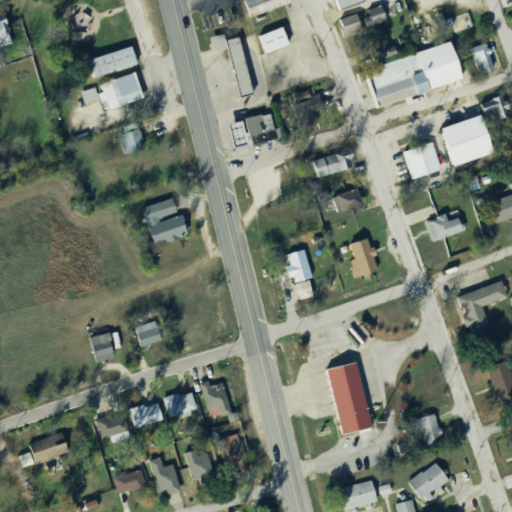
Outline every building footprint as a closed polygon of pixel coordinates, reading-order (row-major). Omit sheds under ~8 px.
[(249,0),(278,0),(282,8),(245,22),(239,4),(249,0)] [(328,0),(334,15),(368,2),(367,0),(328,0)] [(370,7),(372,15),(362,17),(364,25),(388,20),(384,4),(370,7)] [(361,14),(363,20),(358,22),(361,31),(380,26),(375,10),(361,14)] [(0,40),(11,37),(6,22),(11,20),(7,11),(1,14),(0,11),(0,40)] [(346,34),(364,30),(360,12),(342,16),(346,34)] [(333,24),(339,41),(357,34),(351,18),(333,24)] [(436,18),(438,24),(447,22),(449,30),(430,35),(425,21),(436,18)] [(252,41),(259,58),(282,50),(276,32),(252,41)] [(242,36),(226,39),(225,33),(212,36),(215,50),(231,46),(241,95),(254,92),(242,36)] [(233,43),(247,100),(233,104),(220,52),(208,56),(204,40),(218,36),(220,46),(233,43)] [(496,68),(490,42),(474,45),(480,72),(496,68)] [(359,75),(371,112),(456,83),(443,46),(359,75)] [(366,70),(392,61),(387,47),(361,56),(366,70)] [(464,54),(474,79),(490,73),(480,48),(464,54)] [(83,65),(89,83),(132,67),(125,50),(83,65)] [(129,75),(138,102),(104,114),(100,104),(97,105),(94,97),(98,96),(94,87),(129,75)] [(89,90),(93,101),(80,106),(76,94),(89,90)] [(312,97),(305,99),(303,92),(288,97),(292,107),(285,110),(292,132),(316,124),(312,110),(316,109),(312,97)] [(473,107),(479,122),(487,119),(493,128),(510,122),(501,97),(473,107)] [(239,123),(247,151),(273,144),(266,116),(239,123)] [(249,140),(248,121),(234,122),(235,141),(249,140)] [(434,135),(447,173),(487,158),(473,121),(434,135)] [(221,130),(226,153),(240,150),(235,127),(221,130)] [(113,139),(119,157),(141,150),(135,132),(113,139)] [(397,157),(407,185),(437,175),(426,146),(397,157)] [(304,166),(310,182),(345,171),(339,154),(304,166)] [(327,201),(333,219),(358,210),(352,192),(327,201)] [(511,194),(475,209),(484,233),(511,221),(511,194)] [(167,201),(171,216),(154,222),(155,226),(174,219),(180,238),(148,248),(136,211),(167,201)] [(430,221),(431,224),(420,228),(426,248),(464,235),(460,225),(455,227),(453,221),(441,225),(439,218),(430,221)] [(281,230),(284,239),(297,235),(294,226),(281,230)] [(307,241),(309,247),(315,245),(314,239),(307,241)] [(344,248),(350,265),(346,266),(351,281),(371,274),(367,261),(371,259),(369,252),(366,253),(362,242),(344,248)] [(281,258),(299,252),(307,281),(289,287),(287,281),(284,281),(280,269),(284,268),(281,258)] [(301,297),(315,294),(311,278),(297,282),(301,297)] [(495,285),(500,302),(476,311),(484,333),(465,340),(450,299),(495,285)] [(128,329),(135,350),(155,344),(148,323),(128,329)] [(343,332),(346,329),(361,345),(358,348),(343,332)] [(91,335),(99,360),(117,355),(110,330),(91,335)] [(83,342),(90,367),(109,362),(102,337),(83,342)] [(319,373),(335,440),(366,432),(350,366),(319,373)] [(482,374),(496,413),(511,407),(511,384),(505,366),(482,374)] [(192,387),(202,415),(213,411),(216,420),(227,415),(216,385),(205,389),(203,383),(192,387)] [(157,403),(163,421),(175,417),(176,422),(186,419),(184,415),(191,413),(185,396),(173,400),(172,398),(157,403)] [(150,408),(156,428),(129,436),(122,413),(137,409),(139,411),(150,408)] [(409,423),(418,451),(439,444),(430,417),(409,423)] [(88,424),(94,446),(123,438),(119,425),(106,429),(103,420),(88,424)] [(248,465),(242,432),(219,437),(226,470),(248,465)] [(23,448),(54,436),(62,456),(30,468),(23,448)] [(209,445),(230,438),(241,474),(220,480),(209,445)] [(178,458),(189,492),(210,486),(199,451),(178,458)] [(142,464),(147,482),(150,481),(155,500),(175,495),(168,468),(160,470),(157,460),(142,464)] [(402,487),(416,476),(417,477),(429,467),(443,484),(429,495),(427,493),(415,502),(402,487)] [(107,480),(113,498),(141,491),(135,472),(107,480)] [(334,491),(338,511),(345,511),(371,506),(366,484),(334,491)] [(389,511),(389,508),(397,506),(395,498),(399,497),(401,505),(407,503),(409,511),(389,511)]
